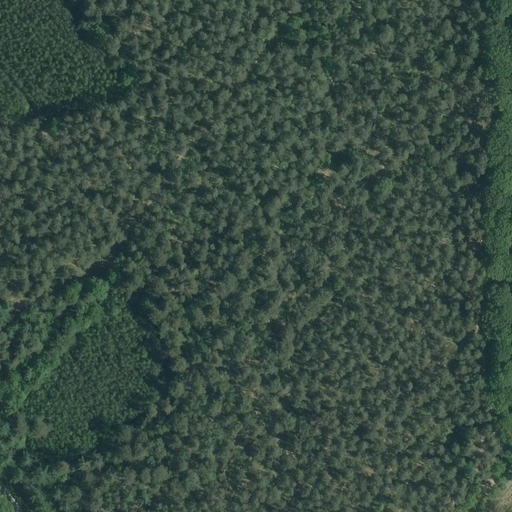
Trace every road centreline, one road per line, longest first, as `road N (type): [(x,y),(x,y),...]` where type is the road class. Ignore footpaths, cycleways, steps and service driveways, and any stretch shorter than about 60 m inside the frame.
road 1 (track): [(336,511),(0,62)]
road 2 (track): [(303,0),(0,396)]
road 3 (track): [(252,0),(511,348)]
road 4 (track): [(511,163),(510,0)]
